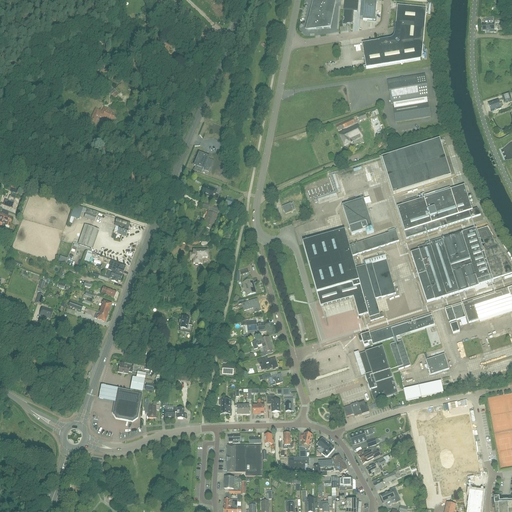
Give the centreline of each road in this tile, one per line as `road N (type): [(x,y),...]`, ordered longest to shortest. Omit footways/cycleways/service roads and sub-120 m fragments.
road 1 (secondary): [(77,426),(244,0)]
road 2 (unclassified): [(261,236),(254,214),(288,44)]
road 3 (unclassified): [(511,188),(477,99),(474,0)]
road 4 (residential): [(300,424),(303,400),(265,270)]
road 5 (tertiary): [(217,427),(126,449),(84,440)]
road 6 (unclassified): [(288,44),(376,31),(386,0)]
road 7 (tertiary): [(371,511),(344,447),(300,424)]
